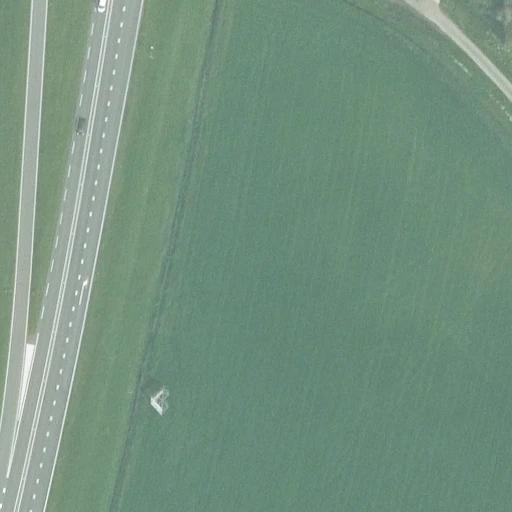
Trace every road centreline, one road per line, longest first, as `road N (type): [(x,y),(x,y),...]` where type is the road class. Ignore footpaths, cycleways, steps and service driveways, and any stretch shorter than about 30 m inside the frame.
road 1 (primary): [(22,478),(109,0)]
road 2 (primary): [(39,0),(16,353),(22,478)]
road 3 (unclassified): [(511,95),(406,0)]
